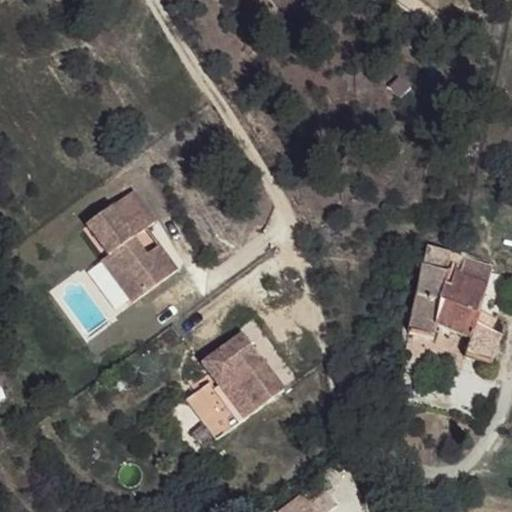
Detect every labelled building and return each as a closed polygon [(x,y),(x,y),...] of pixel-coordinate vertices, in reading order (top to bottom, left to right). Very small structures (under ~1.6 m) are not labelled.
[(128,300),(174,269),(157,244),(144,252),(132,234),(145,225),(155,219),(134,188),(85,220),(106,251),(118,270),(111,274),(128,300)] [(157,244),(145,225),(132,234),(144,252),(157,244)] [(111,274),(118,270),(106,251),(99,256),(111,274)] [(486,271),(466,263),(461,282),(481,289),(486,271)] [(461,282),(422,268),(403,331),(429,341),(434,329),(464,339),(460,354),(487,366),(498,334),(470,320),(481,289),(461,282)] [(275,394),(236,336),(195,364),(210,388),(187,403),(210,438),(275,394)] [(177,400),(204,442),(210,438),(187,403),(210,388),(205,380),(177,400)] [(330,511),(332,511),(323,495),(299,511),(330,511)]
